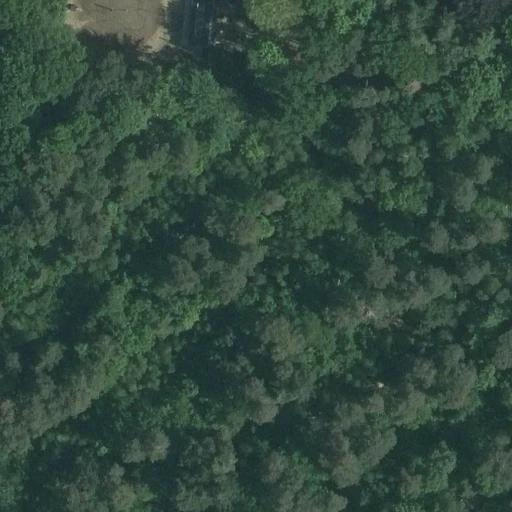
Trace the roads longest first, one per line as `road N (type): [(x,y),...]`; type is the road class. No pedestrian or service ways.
road 1 (track): [(511,434),(258,53)]
road 2 (track): [(292,0),(258,53),(219,68),(137,59),(21,20)]
